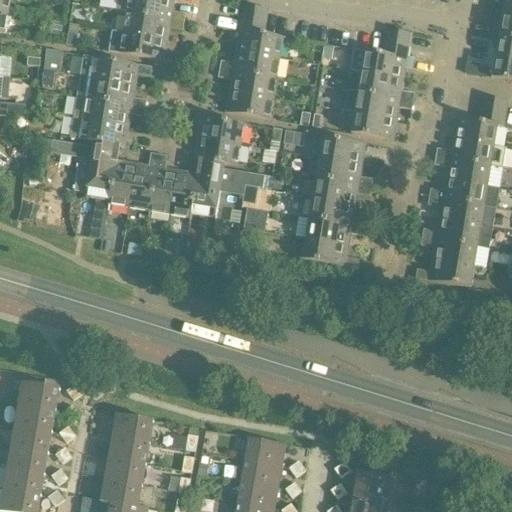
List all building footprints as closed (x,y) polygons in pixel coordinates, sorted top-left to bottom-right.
[(0,0),(0,15),(7,16),(10,0),(0,0)] [(166,14),(168,3),(149,0),(117,0),(115,13),(126,15),(183,24),(184,16),(166,14)] [(511,1),(503,0),(498,0),(498,7),(504,8),(502,20),(511,22),(511,1)] [(267,11),(242,8),(240,20),(265,24),(267,11)] [(181,32),(183,24),(126,15),(123,36),(161,43),(163,29),(181,32)] [(265,24),(240,20),(236,42),(243,43),(241,55),(279,62),(283,40),(263,37),(265,24)] [(511,42),(511,22),(502,20),(500,31),(494,30),(492,38),(492,39),(511,42)] [(61,33),(62,26),(63,25),(51,22),(49,31),(61,33)] [(412,36),(387,32),(385,45),(409,49),(412,36)] [(68,34),(66,47),(74,48),(76,36),(68,34)] [(159,54),(161,43),(123,36),(111,34),(107,54),(176,66),(178,57),(159,54)] [(511,42),(492,39),(491,46),(497,48),(495,60),(511,63),(511,42)] [(409,49),(385,45),(383,56),(364,53),(361,75),(397,81),(399,69),(406,70),(409,49)] [(46,52),(43,74),(56,76),(57,72),(60,72),(62,55),(46,52)] [(276,82),(279,62),(241,55),(239,67),(219,64),(218,72),(276,82)] [(83,58),(79,80),(129,89),(131,76),(149,79),(151,70),(83,58)] [(511,63),(495,60),(493,72),(487,71),(486,80),(511,84),(511,63)] [(39,71),(40,62),(28,61),(27,70),(39,71)] [(272,102),(276,82),(218,72),(217,80),(236,83),(234,95),(272,102)] [(54,91),(56,76),(43,74),(42,90),(54,91)] [(395,92),(397,81),(361,75),(357,95),(413,105),(414,95),(395,92)] [(10,80),(0,79),(0,100),(8,102),(10,80)] [(127,100),(129,89),(79,80),(76,101),(144,112),(146,103),(127,100)] [(413,105),(357,95),(348,94),(345,114),(354,115),(390,121),(392,108),(411,112),(413,105)] [(272,102),(234,95),(232,107),(225,106),(224,115),(269,123),(272,102)] [(507,104),(482,99),(480,114),(505,118),(507,104)] [(143,119),(144,112),(76,101),(72,121),(122,129),(124,116),(143,119)] [(8,119),(9,107),(1,106),(0,118),(8,119)] [(16,120),(17,108),(9,107),(8,119),(16,120)] [(24,108),(17,108),(16,120),(23,121),(24,108)] [(505,118),(480,114),(478,125),(454,121),(453,130),(459,131),(457,144),(493,150),(497,129),(503,130),(505,118)] [(301,115),(299,128),(307,129),(309,116),(301,115)] [(388,132),(390,121),(354,115),(350,136),(393,144),(395,134),(388,132)] [(314,117),(312,130),(319,131),(321,118),(314,117)] [(205,131),(203,142),(240,148),(244,127),(199,119),(197,129),(205,131)] [(120,140),(122,129),(72,121),(69,141),(94,145),(119,150),(125,151),(127,141),(120,140)] [(278,146),(281,133),(273,131),(271,144),(278,146)] [(291,148),(293,135),(284,133),(282,146),(291,148)] [(322,139),(318,161),(355,167),(357,155),(363,156),(365,147),(322,139)] [(52,144),(45,142),(43,154),(50,155),(52,144)] [(237,169),(240,148),(203,142),(201,154),(194,153),(192,162),(199,163),(224,167),(237,169)] [(58,156),(59,145),(52,144),(50,155),(58,156)] [(505,152),(493,150),(457,144),(455,154),(437,151),(435,160),(490,169),(502,171),(505,152)] [(65,158),(67,146),(59,145),(58,156),(65,158)] [(79,160),(74,194),(86,196),(85,200),(110,204),(117,163),(119,150),(94,145),(93,151),(83,149),(81,160),(79,160)] [(73,159),(74,148),(67,146),(65,158),(73,159)] [(149,214),(158,157),(150,156),(146,175),(134,173),(128,211),(149,214)] [(169,218),(175,179),(163,177),(166,159),(158,157),(149,214),(169,218)] [(486,189),(490,169),(435,160),(434,168),(452,171),(450,183),(486,189)] [(353,179),(355,167),(318,161),(315,182),(370,191),(372,182),(353,179)] [(128,211),(134,173),(123,171),(124,165),(117,163),(110,204),(109,207),(128,211)] [(190,217),(215,221),(220,192),(231,194),(232,186),(230,186),(221,184),(224,167),(199,163),(196,176),(190,217)] [(239,187),(240,175),(232,174),(230,186),(232,186),(239,187)] [(190,217),(196,176),(189,175),(188,182),(175,179),(169,218),(189,221),(190,217)] [(247,188),(249,177),(240,175),(239,187),(244,188),(245,188),(247,188)] [(254,190),(256,178),(249,177),(247,188),(254,190)] [(263,179),(256,178),(254,190),(257,190),(261,191),(263,179)] [(280,180),(273,179),(270,192),(278,193),(280,180)] [(369,198),(370,191),(315,182),(312,201),(348,207),(350,195),(369,198)] [(486,189),(450,183),(448,195),(430,192),(428,200),(483,209),(495,211),(498,191),(486,189)] [(255,207),(257,190),(254,190),(247,188),(245,188),(242,205),(255,207)] [(480,229),(483,209),(428,200),(427,208),(445,211),(443,223),(480,229)] [(346,219),(348,207),(312,201),(308,222),(363,231),(365,222),(346,219)] [(246,212),(244,225),(257,227),(259,214),(246,212)] [(363,231),(308,222),(305,241),(341,248),(343,235),(362,238),(363,231)] [(491,231),(480,229),(443,223),(441,234),(423,231),(422,240),(476,250),(488,252),(491,231)] [(473,270),(476,250),(422,240),(420,249),(439,252),(437,264),(473,270)] [(339,259),(341,248),(305,241),(302,262),(356,271),(358,262),(339,259)] [(142,251),(128,248),(127,257),(141,259),(142,251)] [(469,290),(473,270),(437,264),(435,275),(416,272),(415,281),(469,290)] [(21,383),(17,405),(55,412),(59,390),(21,383)] [(75,385),(66,391),(64,393),(72,403),(82,396),(75,385)] [(51,433),(55,412),(17,405),(14,427),(51,433)] [(68,424),(79,416),(72,407),(62,414),(68,424)] [(115,416),(111,438),(149,445),(153,423),(115,416)] [(47,455),(51,433),(14,427),(10,449),(47,455)] [(64,444),(75,437),(69,428),(58,435),(64,444)] [(195,453),(198,438),(188,437),(186,452),(195,453)] [(146,466),(149,445),(111,438),(108,459),(146,466)] [(248,439),(244,461),(282,468),(285,446),(248,439)] [(44,477),(47,455),(10,449),(6,470),(44,477)] [(61,466),(71,459),(65,449),(55,457),(61,466)] [(142,488),(146,466),(108,459),(104,481),(142,488)] [(191,476),(194,461),(184,459),(182,474),(191,476)] [(278,489),(282,468),(244,461),(240,483),(278,489)] [(296,479),(305,473),(298,463),(289,469),(296,479)] [(350,474),(349,472),(343,464),(333,472),(340,481),(350,474)] [(40,498),(44,477),(6,470),(2,492),(40,498)] [(58,487),(68,480),(60,470),(51,477),(58,487)] [(358,474),(354,496),(392,502),(395,481),(358,474)] [(190,482),(180,480),(178,495),(187,497),(190,482)] [(138,508),(142,488),(104,481),(100,503),(147,511),(147,510),(138,508)] [(274,511),(278,489),(240,483),(236,504),(274,511)] [(292,500),(301,494),(294,484),(285,490),(292,500)] [(337,501),(347,494),(340,485),(330,492),(337,501)] [(0,511),(37,511),(40,498),(2,492),(0,504),(0,511)] [(47,499),(54,508),(64,501),(58,492),(47,499)] [(389,511),(392,502),(354,496),(350,511),(389,511)] [(98,502),(82,499),(80,508),(96,511),(98,502)] [(184,511),(186,504),(177,502),(174,511),(184,511)] [(147,511),(100,503),(109,505),(108,511),(147,511)]
